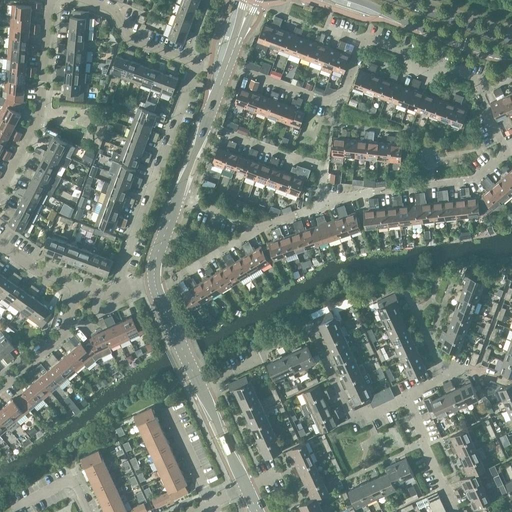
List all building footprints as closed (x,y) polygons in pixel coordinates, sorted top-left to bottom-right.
[(182,0),(181,5),(198,11),(201,5),(199,4),(199,0),(182,0)] [(13,5),(12,16),(31,18),(32,6),(13,5)] [(181,5),(177,15),(192,21),(194,17),(196,18),(198,11),(181,5)] [(141,15),(138,22),(144,24),(147,17),(141,15)] [(177,15),(173,26),(190,33),(193,26),(191,25),(192,21),(177,15)] [(12,16),(11,27),(30,28),(31,18),(12,16)] [(67,23),(67,28),(89,30),(90,18),(88,18),(74,17),(71,17),(70,23),(67,23)] [(258,41),(269,45),(276,24),(273,23),(272,23),(271,26),(264,24),(258,41)] [(269,45),(280,49),(286,32),(280,29),(281,26),(280,26),(276,24),(269,45)] [(190,33),(173,26),(168,37),(184,43),(186,38),(188,39),(190,33)] [(11,27),(10,38),(29,39),(30,28),(11,27)] [(70,28),(69,39),(88,40),(89,30),(70,28)] [(280,49),(290,53),(297,36),(286,32),(280,49)] [(290,53),(301,57),(307,40),(297,36),(290,53)] [(10,38),(9,48),(28,50),(29,39),(10,38)] [(69,39),(68,50),(87,51),(88,40),(69,39)] [(301,57),(312,61),(318,44),(307,40),(301,57)] [(329,48),(322,45),(323,42),(319,41),(318,44),(312,61),(313,61),(311,66),(319,69),(321,64),(322,65),(329,48)] [(9,48),(8,59),(27,61),(28,50),(9,48)] [(339,51),(329,48),(322,65),(321,69),(331,73),(333,69),(339,51)] [(68,54),(67,60),(86,62),(87,51),(68,50),(65,49),(65,54),(68,54)] [(343,53),(344,50),(340,49),(339,51),(333,69),(344,73),(351,56),(343,53)] [(110,73),(121,77),(127,59),(117,55),(110,73)] [(121,77),(131,81),(138,63),(132,61),(133,59),(128,57),(127,59),(121,77)] [(8,59),(7,70),(26,71),(27,61),(8,59)] [(64,66),(63,71),(85,73),(86,62),(67,60),(67,67),(64,66)] [(261,66),(246,60),(244,66),(259,71),(261,66)] [(148,67),(138,63),(131,81),(141,85),(148,67)] [(141,85),(151,88),(158,71),(152,68),(153,66),(149,64),(148,67),(141,85)] [(353,87),(364,91),(371,74),(359,69),(353,87)] [(7,70),(6,81),(25,82),(26,71),(7,70)] [(66,75),(65,82),(84,83),(85,73),(63,71),(63,75),(66,75)] [(168,74),(158,71),(151,88),(161,92),(168,74)] [(168,74),(161,92),(172,96),(179,78),(168,74)] [(364,91),(375,95),(381,78),(371,74),(364,91)] [(375,95),(386,99),(392,82),(381,78),(375,95)] [(8,92),(7,99),(23,103),(24,93),(24,94),(25,88),(26,89),(28,87),(28,84),(27,82),(25,82),(6,81),(5,92),(8,92)] [(84,83),(65,82),(64,93),(67,93),(67,99),(83,101),(84,83)] [(386,99),(397,103),(403,86),(392,82),(386,99)] [(397,103),(407,107),(414,90),(403,86),(397,103)] [(234,105),(245,109),(252,91),(240,87),(234,105)] [(314,87),(313,92),(323,96),(325,91),(314,87)] [(407,107),(418,111),(424,94),(414,90),(407,107)] [(245,109),(256,113),(262,95),(252,91),(245,109)] [(418,111),(429,115),(435,97),(424,94),(418,111)] [(511,94),(501,99),(509,115),(511,113),(511,94)] [(256,113),(267,117),(273,99),(262,95),(256,113)] [(429,115),(439,119),(446,101),(435,97),(429,115)] [(7,99),(0,113),(0,115),(16,124),(21,114),(19,112),(23,103),(7,99)] [(267,117),(277,121),(284,103),(273,99),(267,117)] [(509,115),(501,99),(490,104),(498,120),(509,115)] [(439,119),(450,123),(458,103),(454,101),(453,101),(452,104),(446,101),(439,119)] [(277,121),(288,125),(294,107),(284,103),(277,121)] [(461,104),(458,103),(450,123),(461,127),(468,110),(461,107),(462,104),(461,104)] [(295,105),(294,107),(288,125),(296,127),(294,134),(299,135),(302,128),(300,127),(306,111),(299,109),(300,106),(295,105)] [(139,107),(135,118),(153,125),(157,114),(139,107)] [(0,127),(20,138),(22,134),(13,129),(16,124),(0,115),(0,127)] [(135,118),(131,128),(149,135),(153,125),(135,118)] [(20,138),(0,127),(0,139),(6,143),(9,137),(18,142),(20,138)] [(131,128),(128,138),(145,145),(149,135),(131,128)] [(355,158),(366,159),(368,141),(369,138),(369,133),(369,132),(365,131),(365,138),(364,138),(364,141),(357,140),(355,158)] [(54,137),(49,147),(66,155),(70,158),(76,147),(54,137)] [(128,138),(124,148),(142,155),(145,145),(128,138)] [(332,156),(344,157),(346,139),(334,138),(332,156)] [(344,157),(355,158),(357,140),(346,139),(344,157)] [(366,159),(378,161),(380,142),(368,141),(366,159)] [(378,161),(389,162),(391,144),(380,142),(378,161)] [(391,144),(389,162),(401,163),(403,145),(391,144)] [(49,147),(44,156),(61,165),(66,155),(49,147)] [(212,165),(223,169),(230,151),(218,147),(212,165)] [(142,155),(124,148),(122,155),(114,152),(112,158),(120,161),(121,159),(138,166),(142,155)] [(223,169),(234,173),(240,155),(230,151),(223,169)] [(234,173),(245,177),(251,159),(252,157),(248,155),(247,158),(240,155),(234,173)] [(44,156),(39,166),(56,175),(61,165),(44,156)] [(245,177),(255,181),(262,163),(251,159),(245,177)] [(119,163),(115,173),(132,180),(136,169),(119,163)] [(255,181),(266,185),(272,167),(262,163),(255,181)] [(299,197),(305,179),(299,177),(302,167),(301,166),(297,165),(296,168),(295,172),(294,175),(287,192),(299,197)] [(32,174),(34,175),(56,187),(61,177),(56,175),(39,166),(36,172),(34,170),(32,174)] [(266,185),(277,188),(283,171),(272,167),(266,185)] [(24,175),(32,179),(34,175),(32,174),(26,171),(24,175)] [(277,188),(287,192),(294,175),(283,171),(277,188)] [(115,173),(111,184),(129,190),(132,180),(115,173)] [(330,182),(339,183),(340,174),(331,173),(330,182)] [(511,177),(508,173),(500,180),(511,194),(511,177)] [(32,179),(29,185),(46,194),(52,196),(56,187),(34,175),(32,179)] [(503,202),(486,182),(484,179),(481,182),(486,188),(485,188),(487,191),(482,195),(483,197),(493,210),(503,202)] [(489,179),(486,182),(503,202),(511,194),(500,180),(494,185),(489,179)] [(111,184),(107,194),(125,200),(129,190),(111,184)] [(24,189),(22,193),(41,203),(46,194),(29,185),(26,191),(24,189)] [(469,187),(465,188),(468,217),(480,215),(480,209),(479,200),(478,197),(471,198),(470,195),(469,187)] [(462,199),(455,200),(457,218),(468,217),(465,188),(461,188),(462,196),(461,196),(462,199)] [(22,193),(16,190),(14,194),(22,199),(24,195),(22,193)] [(440,202),(432,202),(434,221),(446,219),(442,190),(438,191),(440,202)] [(446,190),(442,190),(446,219),(457,218),(455,200),(448,201),(446,190)] [(424,192),(420,193),(421,204),(423,222),(434,221),(432,202),(425,203),(424,192)] [(417,204),(410,205),(412,223),(423,222),(421,204),(420,193),(416,193),(417,204)] [(107,194),(103,204),(121,210),(123,205),(126,206),(128,201),(125,200),(107,194)] [(22,199),(19,204),(36,213),(41,203),(24,195),(22,199)] [(483,197),(481,199),(488,214),(493,210),(483,197)] [(488,214),(481,199),(479,200),(480,215),(488,214)] [(14,208),(12,212),(31,222),(36,213),(19,204),(17,209),(14,208)] [(103,204),(100,214),(117,221),(121,210),(103,204)] [(410,205),(398,206),(400,225),(412,223),(410,205)] [(398,206),(387,208),(389,226),(400,225),(398,206)] [(387,208),(375,209),(378,227),(389,226),(387,208)] [(378,227),(375,209),(363,210),(366,229),(378,227)] [(31,222),(12,212),(10,216),(12,218),(9,224),(26,233),(31,222)] [(356,212),(344,216),(350,234),(362,230),(356,212)] [(117,221),(100,214),(96,225),(114,231),(117,221)] [(344,216),(333,220),(340,237),(350,234),(344,216)] [(59,223),(65,225),(68,219),(62,217),(59,223)] [(65,225),(71,227),(74,221),(68,219),(65,225)] [(323,224),(329,241),(340,237),(333,220),(323,224)] [(81,230),(87,233),(89,227),(83,224),(81,230)] [(323,224),(312,228),(318,245),(329,241),(323,224)] [(87,233),(97,237),(100,231),(89,227),(87,233)] [(304,227),(300,229),(307,249),(318,245),(312,228),(305,230),(304,227)] [(279,236),(276,228),(271,230),(272,231),(270,232),(270,233),(271,235),(272,236),(273,237),(274,238),(275,239),(274,241),(268,243),(269,245),(272,253),(274,260),(286,256),(280,239),(279,236)] [(297,233),(290,235),(297,252),(307,249),(300,229),(296,230),(297,233)] [(97,237),(108,240),(110,234),(100,231),(97,237)] [(110,234),(108,240),(114,243),(116,237),(110,234)] [(290,235),(280,239),(286,256),(297,252),(290,235)] [(47,255),(53,258),(60,240),(48,236),(43,252),(47,253),(47,255)] [(61,258),(65,260),(70,244),(60,240),(53,258),(60,260),(61,258)] [(68,263),(75,266),(81,248),(70,244),(65,260),(69,261),(68,263)] [(261,246),(251,252),(260,268),(271,262),(267,256),(263,248),(261,246)] [(82,266),(86,268),(92,252),(81,248),(75,266),(81,268),(82,266)] [(89,271),(96,274),(102,256),(92,252),(86,268),(90,269),(89,271)] [(251,252),(241,258),(251,274),(260,268),(251,252)] [(227,257),(231,264),(236,262),(234,259),(233,260),(231,255),(227,257)] [(102,256),(96,274),(103,276),(103,274),(108,276),(114,260),(102,256)] [(236,262),(231,264),(241,280),(251,274),(241,258),(236,262)] [(227,267),(222,270),(231,286),(241,280),(231,264),(227,267)] [(467,280),(464,286),(481,292),(484,291),(485,288),(484,285),(485,282),(484,281),(486,275),(467,268),(463,279),(467,280)] [(222,270),(212,276),(221,292),(231,286),(222,270)] [(0,281),(0,297),(1,298),(14,280),(11,278),(8,280),(4,276),(0,281)] [(212,276),(202,282),(212,297),(221,292),(212,276)] [(1,298),(10,304),(21,289),(16,285),(18,283),(14,280),(1,298)] [(192,288),(202,303),(212,297),(202,282),(192,288)] [(457,292),(456,295),(477,302),(481,292),(464,286),(462,292),(460,291),(457,292)] [(202,303),(192,288),(182,294),(191,310),(202,303)] [(10,304),(19,311),(30,295),(21,289),(10,304)] [(378,314),(381,320),(399,311),(397,305),(400,304),(396,294),(377,302),(380,308),(379,308),(380,311),(378,314)] [(19,311),(28,317),(39,301),(30,295),(19,311)] [(459,300),(457,306),(474,313),(477,302),(456,295),(456,297),(457,300),(459,300)] [(39,301),(28,317),(42,327),(51,314),(46,311),(48,308),(39,301)] [(450,313),(449,315),(470,323),(474,313),(457,306),(455,312),(453,311),(450,313)] [(321,328),(324,334),(341,326),(342,323),(340,320),(337,319),(335,316),(334,317),(331,311),(313,320),(318,330),(321,328)] [(387,326),(387,328),(388,328),(406,320),(405,318),(402,317),(399,311),(381,320),(383,325),(387,326)] [(452,321),(449,326),(466,333),(470,323),(449,315),(448,317),(449,320),(452,321)] [(121,322),(129,339),(145,332),(138,317),(133,320),(131,317),(121,322)] [(391,336),(392,338),(408,331),(406,325),(407,322),(406,320),(388,328),(387,328),(386,331),(388,335),(391,336)] [(121,322),(111,326),(119,344),(129,339),(121,322)] [(111,326),(102,331),(110,348),(119,344),(111,326)] [(323,343),(324,346),(345,336),(341,326),(324,334),(326,340),(324,341),(323,343)] [(442,333),(441,335),(462,343),(466,333),(449,326),(447,332),(445,332),(442,333)] [(489,329),(485,328),(481,326),(479,332),(483,333),(482,334),(487,335),(489,329)] [(87,341),(82,345),(96,361),(98,359),(112,353),(110,348),(102,331),(101,329),(100,328),(95,330),(95,331),(96,333),(91,335),(93,338),(87,341)] [(395,346),(396,348),(397,348),(415,339),(414,338),(411,336),(408,331),(392,338),(391,341),(392,344),(395,346)] [(0,332),(0,347),(5,354),(13,346),(1,332),(0,332)] [(462,343),(441,335),(441,337),(442,340),(444,341),(442,347),(458,353),(462,343)] [(330,348),(333,354),(349,346),(345,336),(324,346),(325,348),(328,349),(330,348)] [(400,356),(401,358),(417,350),(415,345),(416,341),(415,339),(397,348),(396,348),(395,351),(397,354),(400,356)] [(87,368),(96,361),(92,357),(82,345),(80,343),(75,347),(73,345),(70,347),(71,350),(84,364),(87,368)] [(298,347),(296,348),(306,369),(311,367),(312,363),(315,362),(308,346),(302,349),(298,347)] [(332,363),(333,365),(354,356),(349,346),(333,354),(335,359),(333,360),(332,363)] [(293,352),(288,355),(295,371),(297,370),(301,372),(306,369),(296,348),(294,349),(293,352)] [(71,350),(63,357),(75,371),(84,364),(71,350)] [(404,365),(405,367),(406,368),(424,359),(423,357),(420,356),(417,350),(401,358),(400,361),(401,364),(404,365)] [(474,352),(469,364),(475,366),(480,354),(474,352)] [(279,356),(277,357),(285,376),(286,376),(288,375),(291,376),(294,375),(295,371),(288,355),(282,358),(279,356)] [(339,368),(342,373),(358,366),(354,356),(333,365),(334,368),(337,369),(339,368)] [(55,364),(67,378),(75,371),(63,357),(58,361),(56,358),(53,361),(55,364)] [(285,376),(277,357),(275,358),(274,361),(268,364),(275,381),(278,379),(281,381),(284,379),(286,376),(285,376)] [(406,368),(405,367),(404,371),(406,374),(409,375),(410,378),(427,370),(424,364),(425,361),(424,359),(406,368)] [(70,382),(67,378),(55,364),(53,361),(50,364),(51,367),(47,371),(59,385),(62,389),(70,382)] [(500,372),(504,373),(511,376),(511,364),(504,361),(500,372)] [(341,383),(342,385),(363,375),(358,366),(342,373),(344,379),(342,380),(341,383)] [(38,378),(51,392),(59,385),(47,371),(42,375),(40,372),(36,375),(38,378)] [(511,382),(511,376),(504,373),(502,378),(502,379),(511,382)] [(35,380),(30,384),(42,399),(51,392),(38,378),(36,375),(33,378),(35,380)] [(348,387),(351,393),(367,385),(363,375),(342,385),(343,387),(346,388),(348,387)] [(236,393),(239,399),(256,391),(257,388),(255,385),(252,384),(251,381),(249,382),(246,376),(228,385),(233,395),(236,393)] [(498,377),(496,383),(506,386),(511,383),(511,382),(502,379),(502,378),(498,377)] [(467,385),(461,387),(469,403),(471,402),(474,403),(477,402),(479,399),(484,396),(479,385),(474,388),(471,382),(470,379),(465,381),(467,385)] [(451,381),(447,383),(459,408),(461,407),(464,408),(468,406),(469,403),(461,387),(455,390),(451,381)] [(511,383),(506,386),(496,383),(491,381),(488,386),(486,388),(489,395),(494,392),(499,402),(503,400),(511,395),(511,383)] [(447,393),(441,396),(449,413),(449,412),(451,411),(454,413),(458,411),(459,408),(447,383),(443,385),(447,393)] [(42,399),(30,384),(21,392),(24,394),(19,398),(29,410),(34,406),(37,410),(46,403),(42,399)] [(302,393),(307,403),(332,392),(330,388),(322,392),(319,385),(302,393)] [(367,385),(351,393),(353,399),(349,400),(352,405),(354,410),(370,403),(368,397),(372,395),(367,385)] [(395,398),(390,387),(384,389),(389,400),(395,398)] [(389,400),(384,389),(379,392),(384,403),(389,400)] [(238,408),(239,411),(260,401),(255,392),(256,391),(239,399),(241,405),(239,405),(238,408)] [(307,403),(312,413),(328,405),(325,399),(334,396),(332,392),(307,403)] [(384,403),(379,392),(373,394),(378,405),(384,403)] [(378,405),(373,394),(372,395),(368,397),(370,403),(373,408),(378,405)] [(449,413),(441,396),(436,399),(434,395),(424,400),(432,418),(438,416),(439,417),(441,416),(445,417),(448,415),(449,413)] [(511,395),(503,400),(508,410),(511,407),(511,395)] [(12,399),(4,407),(16,421),(19,425),(27,418),(24,415),(29,410),(19,398),(14,402),(12,399)] [(245,413),(248,418),(264,411),(260,401),(239,411),(240,413),(243,414),(245,413)] [(312,413),(316,423),(341,411),(339,407),(331,411),(328,405),(312,413)] [(0,409),(0,419),(8,428),(11,432),(19,425),(16,421),(4,407),(0,409)] [(134,416),(138,424),(156,415),(152,407),(134,416)] [(247,428),(248,430),(269,421),(264,411),(248,418),(250,424),(248,425),(247,428)] [(341,411),(316,423),(321,433),(337,425),(334,419),(343,415),(341,411)] [(138,424),(141,431),(159,423),(156,415),(138,424)] [(254,432),(257,438),(273,431),(269,421),(248,430),(249,432),(252,433),(254,432)] [(141,431),(145,439),(163,430),(159,423),(141,431)] [(145,439),(148,446),(166,438),(163,430),(145,439)] [(450,447),(451,449),(472,440),(467,430),(450,437),(453,443),(451,444),(450,447)] [(273,431),(257,438),(259,444),(257,445),(256,447),(257,450),(278,440),(273,431)] [(148,446),(152,454),(170,446),(166,438),(148,446)] [(278,440),(257,450),(258,452),(261,453),(263,452),(266,458),(282,451),(278,440)] [(457,451),(460,457),(476,450),(472,440),(451,449),(452,451),(455,452),(457,451)] [(291,455),(294,461),(310,453),(305,443),(285,452),(286,455),(289,456),(291,455)] [(152,454),(155,462),(173,453),(170,446),(152,454)] [(81,459),(85,466),(103,458),(99,450),(81,459)] [(459,467),(460,469),(481,460),(476,450),(460,457),(462,463),(460,464),(459,467)] [(155,462),(159,469),(177,461),(173,453),(155,462)] [(293,470),(294,472),(314,463),(310,453),(294,461),(296,466),(294,467),(293,470)] [(85,466),(88,474),(106,466),(103,458),(85,466)] [(396,463),(404,480),(414,475),(406,459),(396,463)] [(466,471),(469,476),(469,477),(477,473),(477,474),(485,470),(481,460),(460,469),(461,471),(464,472),(466,471)] [(159,469),(162,477),(180,469),(177,461),(159,469)] [(300,475),(303,480),(319,473),(314,463),(294,472),(295,475),(298,476),(300,475)] [(386,468),(388,473),(388,472),(394,484),(404,480),(396,463),(386,468)] [(88,474),(92,482),(110,473),(106,466),(88,474)] [(162,477),(166,485),(184,476),(180,469),(162,477)] [(388,473),(379,477),(386,493),(397,489),(394,484),(388,472),(388,473)] [(92,482),(95,489),(113,481),(110,473),(92,482)] [(324,483),(319,473),(303,481),(305,486),(303,487),(302,490),(303,492),(324,483)] [(455,490),(456,494),(482,483),(477,474),(477,473),(469,477),(469,476),(460,480),(463,486),(455,490)] [(166,485),(169,492),(187,484),(184,476),(166,485)] [(379,477),(369,481),(376,498),(386,493),(379,477)] [(95,489),(99,497),(117,489),(113,481),(95,489)] [(369,481),(359,486),(366,502),(376,498),(369,481)] [(324,483),(303,492),(304,494),(307,495),(309,494),(312,499),(312,500),(316,498),(328,493),(324,483)] [(467,494),(470,500),(486,493),(482,483),(456,494),(458,498),(467,494)] [(169,492),(152,500),(156,508),(167,503),(166,500),(171,497),(173,500),(189,493),(185,485),(187,484),(169,492)] [(366,502),(359,486),(349,491),(356,507),(366,502)] [(99,497),(102,505),(120,496),(117,489),(99,497)] [(486,493),(470,500),(472,506),(464,510),(464,511),(471,511),(496,500),(491,490),(486,493)] [(426,498),(429,503),(440,498),(437,493),(426,498)] [(102,505),(105,511),(106,511),(124,504),(120,496),(102,505)] [(413,500),(411,496),(402,501),(404,505),(413,500)] [(300,511),(311,511),(321,508),(316,498),(312,500),(312,499),(300,505),(302,511),(300,511)] [(429,503),(431,509),(442,504),(440,498),(429,503)] [(127,511),(126,511),(146,511),(148,511),(144,503),(127,511)]
